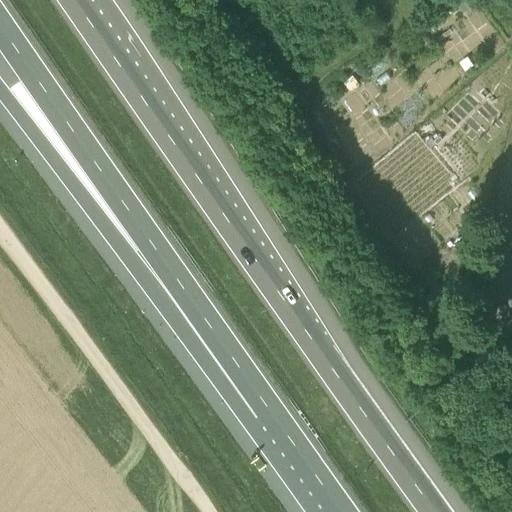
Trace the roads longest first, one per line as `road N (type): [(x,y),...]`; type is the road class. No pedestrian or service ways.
road 1 (motorway): [(434,511),(73,0)]
road 2 (track): [(207,511),(0,226)]
road 3 (motorway): [(0,26),(180,285)]
road 4 (motorway): [(180,285),(342,511)]
road 5 (motorway): [(0,90),(180,285)]
